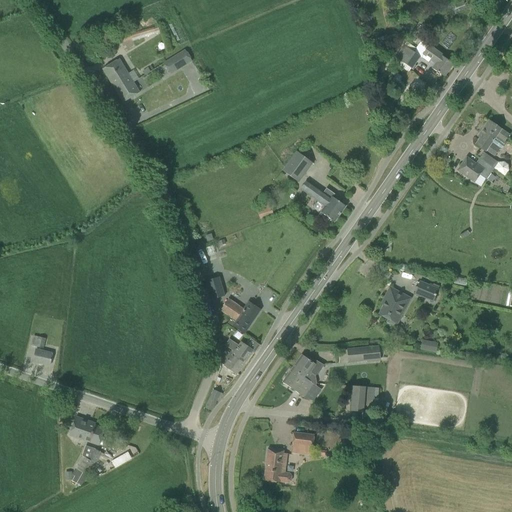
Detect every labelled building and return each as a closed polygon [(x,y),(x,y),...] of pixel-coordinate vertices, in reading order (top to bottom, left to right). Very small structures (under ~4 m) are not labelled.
[(129,30),(118,33),(122,42),(124,41),(132,39),(159,31),(158,26),(130,34),(129,30)] [(118,33),(106,39),(108,43),(110,47),(122,42),(118,33)] [(402,46),(395,56),(411,68),(411,69),(419,57),(402,46)] [(444,77),(453,64),(428,46),(422,54),(434,63),(431,68),(444,77)] [(185,49),(163,63),(170,75),(192,61),(185,49)] [(102,69),(112,86),(121,81),(124,85),(129,82),(130,84),(133,82),(119,59),(102,69)] [(139,92),(133,82),(130,84),(129,82),(124,85),(121,81),(112,86),(123,102),(139,92)] [(481,135),(475,144),(483,150),(484,151),(485,150),(494,157),(499,150),(501,149),(505,144),(504,142),(509,135),(500,129),(496,126),(488,121),(479,133),(481,135)] [(312,163),(296,151),(282,171),(298,183),(312,163)] [(483,152),(479,158),(493,169),(503,176),(507,169),(506,164),(503,162),(497,163),(483,152)] [(485,179),(493,169),(479,158),(475,164),(466,157),(457,170),(474,182),(479,175),(485,179)] [(300,188),(325,206),(317,216),(328,224),(328,223),(330,219),(334,222),(345,206),(332,197),(334,194),(328,190),(325,194),(306,180),(300,188)] [(270,204),(256,209),(260,220),(273,215),(270,204)] [(267,262),(256,278),(264,283),(275,268),(267,262)] [(219,277),(205,281),(211,300),(225,296),(219,277)] [(247,282),(242,291),(251,295),(256,286),(247,282)] [(433,301),(438,289),(419,282),(414,294),(433,301)] [(406,308),(403,306),(408,297),(389,287),(380,304),(383,305),(378,314),(387,319),(386,322),(396,327),(406,308)] [(227,323),(243,334),(255,318),(239,307),(244,299),(243,299),(233,292),(220,311),(231,318),(227,323)] [(43,349),(45,339),(34,336),(31,345),(43,349)] [(229,339),(225,345),(232,350),(230,352),(233,354),(244,362),(252,351),(245,346),(241,343),(239,346),(229,339)] [(439,351),(440,341),(423,340),(422,349),(439,351)] [(348,362),(367,360),(367,362),(381,361),(379,346),(347,349),(348,362)] [(33,362),(49,366),(52,353),(36,349),(33,362)] [(222,349),(220,352),(220,363),(237,374),(244,364),(243,364),(244,362),(233,354),(230,352),(229,353),(222,349)] [(311,382),(315,385),(316,384),(315,375),(317,375),(323,365),(313,359),(311,361),(302,355),(291,369),(310,383),(311,382)] [(315,386),(315,385),(311,382),(310,383),(291,369),(282,382),(304,397),(313,385),(315,386)] [(351,386),(349,411),(373,413),(375,388),(351,386)] [(205,408),(211,411),(220,393),(213,390),(205,408)] [(69,435),(98,445),(103,429),(90,424),(90,422),(76,417),(69,435)] [(294,432),(293,445),(312,448),(313,435),(294,432)] [(349,432),(348,439),(356,441),(357,433),(349,432)] [(278,482),(288,483),(291,481),(292,476),(289,473),(283,472),(286,452),(282,451),(282,450),(267,448),(263,480),(278,482)] [(75,476),(72,481),(80,486),(86,475),(89,477),(95,468),(100,471),(109,464),(106,461),(107,460),(109,461),(111,456),(105,452),(104,454),(94,449),(88,459),(82,456),(72,474),(75,476)] [(116,468),(133,458),(129,451),(112,460),(116,468)]
